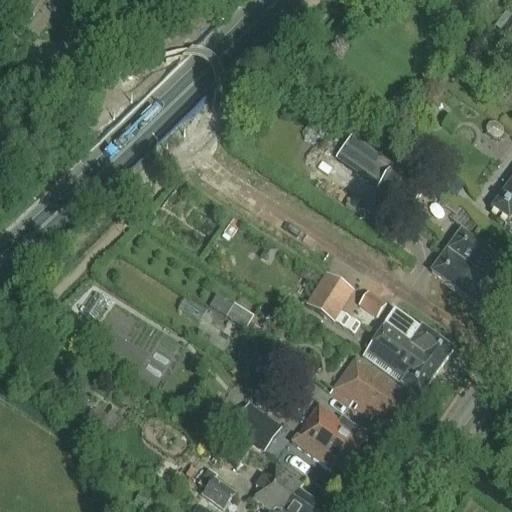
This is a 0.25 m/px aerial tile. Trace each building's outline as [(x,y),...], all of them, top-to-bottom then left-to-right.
[(367,0),(362,0),(349,14),(356,21),(372,4),(367,0)] [(511,45),(511,19),(506,15),(495,30),(502,35),(501,37),(511,46),(511,45)] [(488,67),(474,56),(454,81),(468,92),(488,67)] [(434,160),(424,170),(453,199),(463,189),(434,160)] [(391,173),(378,192),(411,215),(424,196),(391,173)] [(511,183),(492,212),(509,224),(511,219),(511,183)] [(424,194),(435,202),(440,194),(429,187),(424,194)] [(224,237),(232,242),(241,229),(233,224),(224,237)] [(431,275),(483,312),(511,272),(511,271),(461,234),(431,275)] [(306,308),(320,317),(328,304),(340,286),(326,277),(306,308)] [(386,308),(368,296),(358,309),(377,322),(386,308)] [(236,308),(227,321),(247,334),(255,321),(236,308)] [(394,314),(377,340),(387,347),(391,342),(406,353),(407,351),(438,374),(453,353),(422,330),(420,333),(394,314)] [(261,332),(256,328),(250,335),(256,339),(261,332)] [(419,400),(438,374),(407,351),(406,353),(391,342),(387,347),(377,340),(363,360),(419,400)] [(266,350),(259,359),(266,364),(265,365),(282,377),(290,367),(273,355),(266,350)] [(411,400),(356,360),(330,396),(350,410),(351,409),(371,423),(374,420),(388,431),(392,425),(398,429),(411,412),(405,408),(411,400)] [(304,362),(297,371),(314,383),(321,374),(304,362)] [(305,394),(312,383),(290,367),(282,377),(305,394)] [(306,427),(366,470),(381,449),(361,435),(360,436),(342,422),(340,424),(319,409),(306,427)] [(224,415),(218,423),(228,430),(234,422),(224,415)] [(263,419),(246,442),(263,455),(280,432),(263,419)] [(351,490),(366,470),(306,427),(299,422),(290,435),(297,439),(292,446),(331,475),(331,476),(351,490)] [(320,511),(298,496),(301,491),(275,472),(253,502),(266,511),(320,511)] [(225,511),(235,500),(214,484),(217,480),(208,474),(199,488),(206,494),(203,499),(220,511),(225,511)]
